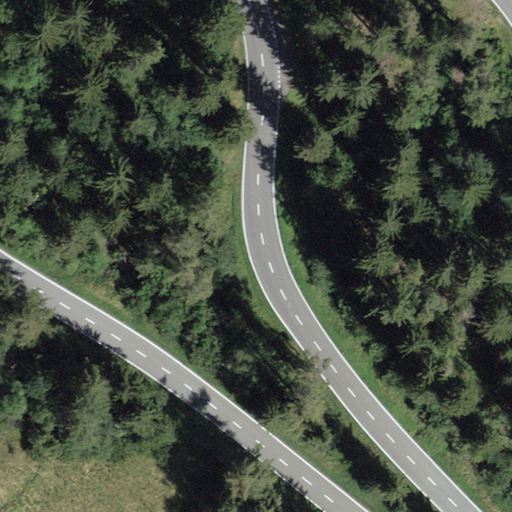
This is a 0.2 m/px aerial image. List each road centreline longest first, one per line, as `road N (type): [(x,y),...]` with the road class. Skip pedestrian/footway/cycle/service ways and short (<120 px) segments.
road 1 (tertiary): [(462,511),(390,438),(276,281),(259,210),(264,82),(251,0)]
road 2 (tertiary): [(0,267),(193,389),(344,511)]
